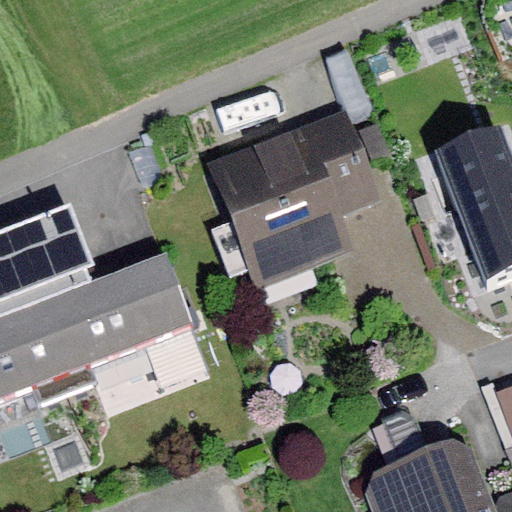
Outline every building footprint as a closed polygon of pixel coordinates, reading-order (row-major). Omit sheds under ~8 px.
[(345,131),(218,180),(258,282),(345,249),(334,221),(374,205),(345,131)] [(511,171),(500,140),(438,163),(488,293),(511,282),(511,171)] [(64,222),(8,244),(69,399),(98,387),(92,373),(193,333),(166,264),(92,292),(64,222)] [(0,408),(33,396),(39,410),(69,399),(8,244),(0,247),(0,408)] [(454,455),(379,484),(373,497),(379,511),(482,511),(478,511),(481,499),(466,461),(454,455)] [(511,511),(511,496),(500,501),(496,511),(511,511)]
